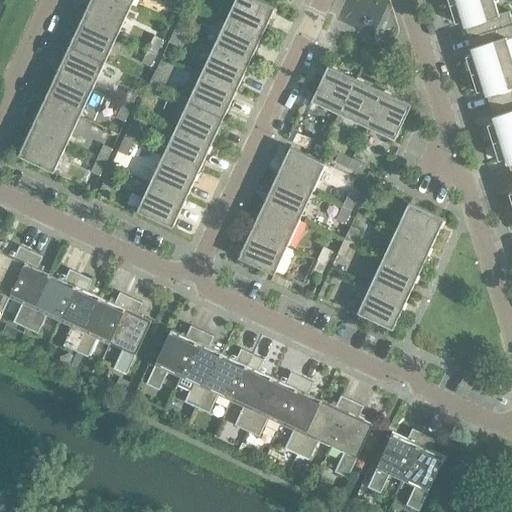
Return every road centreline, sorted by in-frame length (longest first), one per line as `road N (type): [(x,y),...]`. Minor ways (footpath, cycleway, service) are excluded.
road 1 (residential): [(511,335),(461,180),(434,164),(445,124),(405,0)]
road 2 (residential): [(511,433),(423,390),(407,370),(382,370),(212,291),(198,273)]
road 3 (residential): [(198,273),(325,0)]
road 4 (residential): [(198,273),(180,277),(0,193)]
